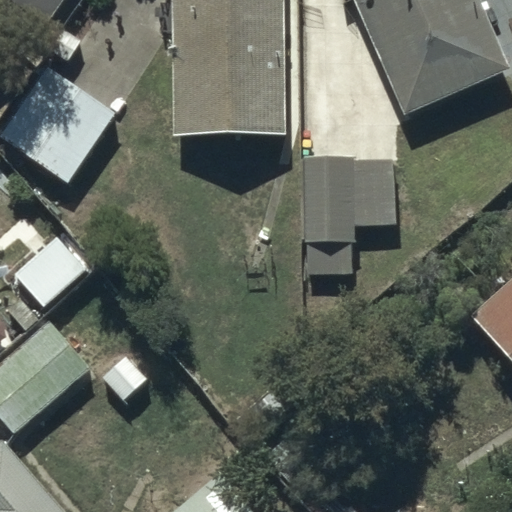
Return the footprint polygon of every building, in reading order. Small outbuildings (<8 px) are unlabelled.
[(16,0),(43,19),(56,0),(16,0)] [(284,0),(172,0),(173,141),(286,141),(284,0)] [(479,0),(352,0),(406,119),(511,72),(479,0)] [(0,32),(0,76),(22,57),(0,32)] [(114,117),(44,73),(0,141),(70,186),(114,117)] [(391,160),(303,162),(305,277),(356,276),(355,226),(392,225),(391,160)] [(15,276),(41,310),(87,274),(61,240),(15,276)] [(511,285),(472,321),(511,366),(511,285)] [(90,372),(48,326),(0,368),(0,420),(17,439),(90,372)] [(148,382),(125,354),(99,375),(122,403),(148,382)] [(293,403),(275,382),(244,408),(262,429),(293,403)] [(299,426),(266,453),(304,498),(337,471),(299,426)] [(0,511),(58,511),(1,447),(0,448),(0,511)] [(247,511),(222,480),(181,511),(247,511)] [(352,511),(338,495),(318,511),(352,511)]
